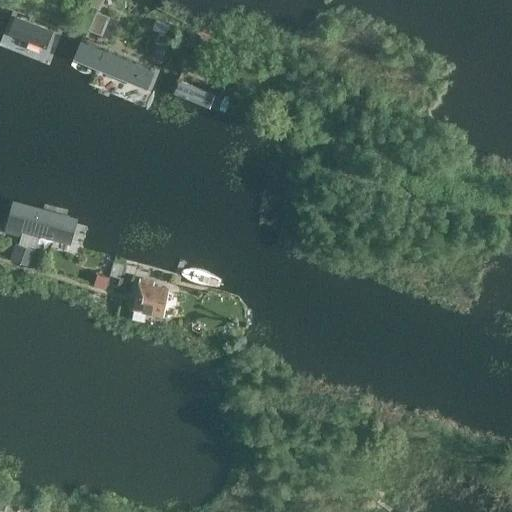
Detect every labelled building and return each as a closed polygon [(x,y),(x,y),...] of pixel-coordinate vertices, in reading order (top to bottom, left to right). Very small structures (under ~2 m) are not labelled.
[(107,14),(97,10),(90,28),(100,32),(107,14)] [(18,14),(10,33),(47,47),(54,30),(18,14)] [(208,49),(212,38),(197,33),(193,44),(208,49)] [(148,62),(86,38),(78,57),(141,82),(148,62)] [(216,94),(180,79),(175,91),(212,107),(216,94)] [(71,246),(77,217),(14,201),(8,230),(71,246)] [(32,267),(38,249),(18,242),(12,260),(32,267)] [(106,288),(110,277),(97,273),(94,285),(106,288)] [(164,315),(171,287),(143,281),(137,309),(164,315)]
